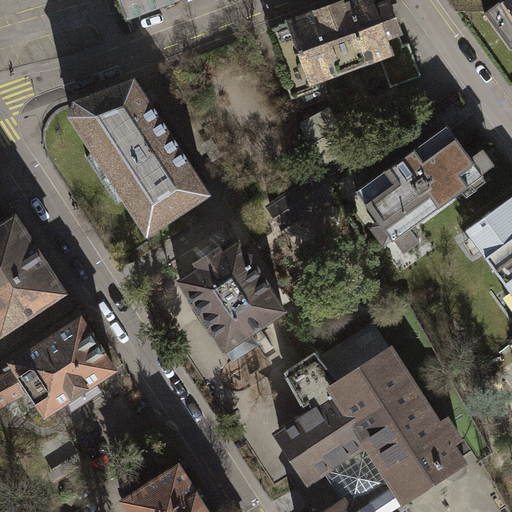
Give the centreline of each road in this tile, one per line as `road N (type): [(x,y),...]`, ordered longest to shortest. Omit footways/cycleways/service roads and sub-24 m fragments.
road 1 (residential): [(0,125),(248,511)]
road 2 (residential): [(279,0),(0,97)]
road 3 (residential): [(511,126),(418,0)]
